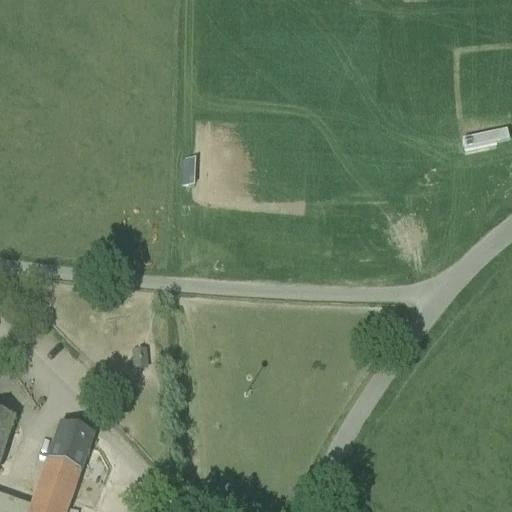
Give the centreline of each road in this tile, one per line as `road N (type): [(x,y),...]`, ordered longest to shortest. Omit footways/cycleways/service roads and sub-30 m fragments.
road 1 (unclassified): [(442,292),(354,298),(0,267)]
road 2 (unclassified): [(442,292),(338,431),(312,511)]
road 3 (unclassified): [(165,505),(0,336)]
